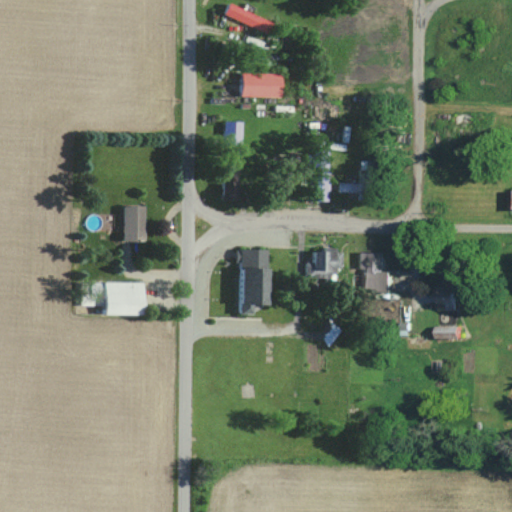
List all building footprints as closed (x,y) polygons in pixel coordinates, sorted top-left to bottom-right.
[(224,15),(269,35),(274,24),(229,4),(224,15)] [(283,74),(242,74),(242,97),(283,97),(283,74)] [(243,122),(225,122),(225,146),(243,146),(243,122)] [(447,128),(447,148),(466,148),(466,128),(447,128)] [(349,200),(367,200),(367,183),(339,183),(339,193),(349,193),(349,200)] [(125,242),(147,242),(147,207),(125,207),(125,242)] [(270,306),(270,250),(238,250),(238,315),(255,315),(255,306),(270,306)] [(339,278),(339,252),(308,252),(308,278),(339,278)] [(391,253),(364,253),(364,276),(391,276),(391,253)] [(146,283),(82,282),(82,306),(107,306),(107,316),(146,316),(146,283)]
